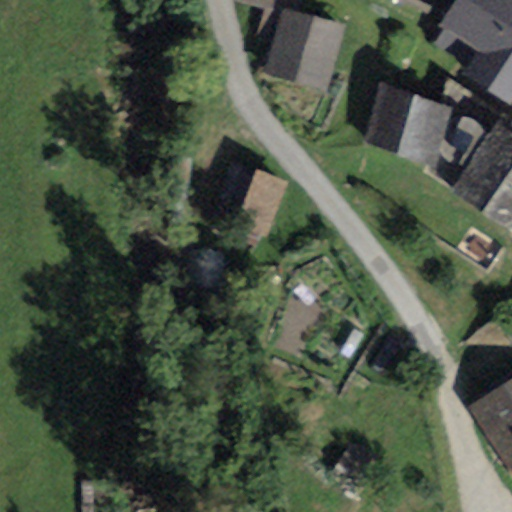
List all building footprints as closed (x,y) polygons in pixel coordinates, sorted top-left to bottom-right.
[(297,14),(300,0),(234,0),(233,2),(263,10),(280,15),(281,9),(297,14)] [(468,63),(459,77),(511,110),(511,109),(511,0),(454,0),(436,27),(444,32),(436,43),(468,63)] [(297,14),(281,9),(280,15),(272,43),(264,74),(327,92),(345,27),(297,14)] [(255,38),(272,43),(280,15),(263,10),(255,38)] [(451,109),(383,87),(364,145),(432,167),(451,109)] [(511,122),(500,115),(450,191),(511,232),(511,122)] [(274,233),(293,181),(262,170),(244,223),(274,233)] [(481,390),(511,369),(511,350),(494,323),(454,349),(481,390)] [(511,380),(469,410),(511,473),(511,380)]
